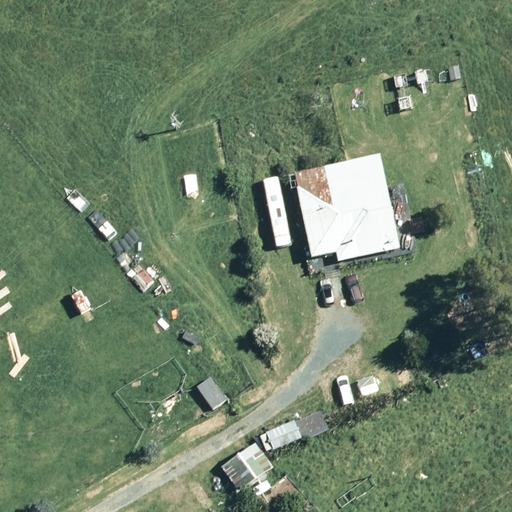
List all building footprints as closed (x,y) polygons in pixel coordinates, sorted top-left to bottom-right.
[(294,171),(312,258),(338,253),(340,264),(403,251),(383,152),(294,171)] [(441,336),(411,350),(427,386),(458,372),(441,336)] [(215,375),(197,385),(214,413),(231,403),(215,375)] [(268,434),(275,451),(327,431),(320,413),(268,434)] [(207,480),(223,503),(272,469),(256,446),(207,480)] [(366,481),(337,496),(345,511),(348,511),(375,498),(366,481)]
